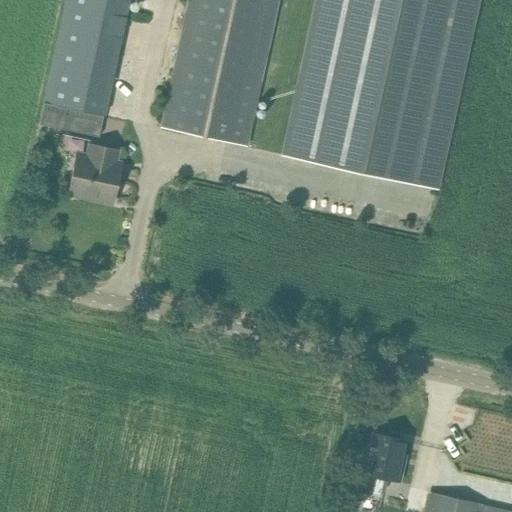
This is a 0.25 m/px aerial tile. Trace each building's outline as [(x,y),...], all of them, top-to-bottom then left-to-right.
[(66,0),(44,103),(39,124),(99,137),(103,116),(128,0),(66,0)] [(189,0),(162,128),(245,146),(277,0),(189,0)] [(318,0),(284,155),(434,188),(475,0),(318,0)] [(87,194),(113,200),(120,169),(114,168),(118,150),(95,145),(93,157),(87,156),(86,162),(75,159),(68,194),(86,198),(87,194)] [(383,478),(399,482),(403,464),(399,463),(404,440),(373,433),(367,460),(362,459),(355,490),(380,495),(383,478)] [(511,511),(429,493),(424,511),(511,511)]
